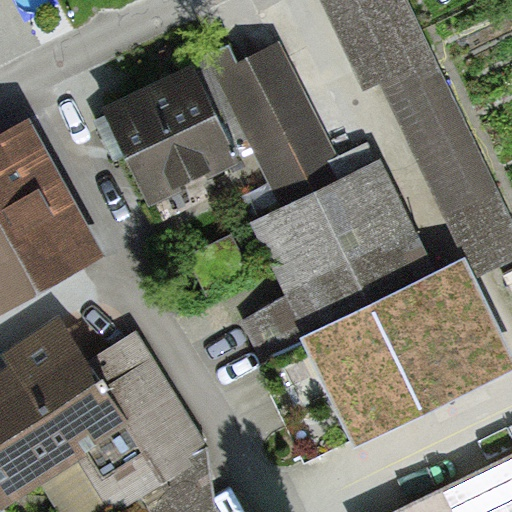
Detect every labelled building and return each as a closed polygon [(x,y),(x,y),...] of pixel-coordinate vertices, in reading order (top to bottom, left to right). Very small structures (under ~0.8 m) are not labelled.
[(477,263),(511,246),(511,191),(422,0),(324,0),(363,82),(387,71),(477,263)] [(331,163),(274,49),(240,65),(230,46),(193,64),(195,70),(238,156),(260,146),(290,207),(259,222),(296,296),(252,317),(272,359),(431,282),(365,147),(331,163)] [(152,199),(238,156),(195,70),(96,118),(117,162),(130,155),(152,199)] [(0,307),(85,260),(15,132),(0,140),(0,307)] [(260,276),(238,231),(178,260),(200,305),(260,276)] [(304,465),(484,379),(437,279),(431,282),(272,359),(256,365),(304,465)] [(27,374),(0,390),(0,500),(74,452),(110,511),(113,511),(141,494),(151,511),(217,511),(184,461),(205,449),(135,336),(87,366),(60,322),(15,352),(27,374)] [(511,511),(511,464),(414,511),(511,511)]
